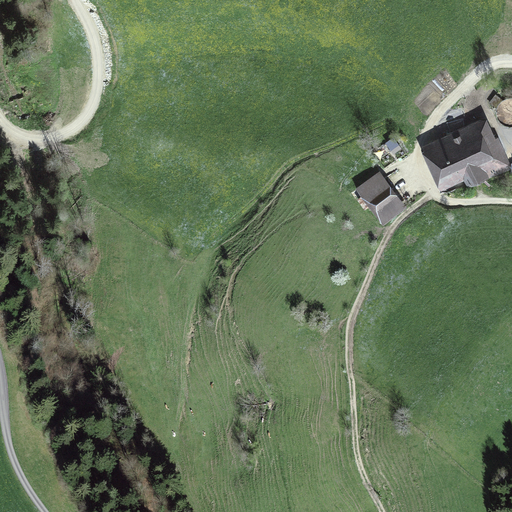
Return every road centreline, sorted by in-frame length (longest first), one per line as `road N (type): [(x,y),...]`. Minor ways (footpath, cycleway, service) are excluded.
road 1 (track): [(435,193),(390,232),(351,328),(355,447),(384,511)]
road 2 (track): [(511,201),(444,199),(420,167),(437,117),(483,69),(511,62)]
road 3 (track): [(0,125),(47,139),(75,127),(94,100),(98,63),(78,0)]
road 4 (track): [(46,511),(10,446),(0,385)]
